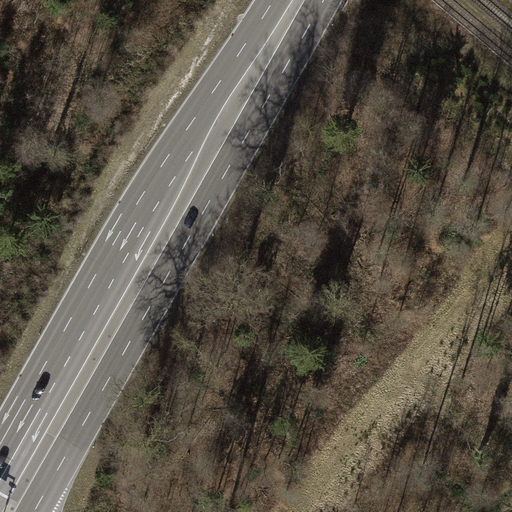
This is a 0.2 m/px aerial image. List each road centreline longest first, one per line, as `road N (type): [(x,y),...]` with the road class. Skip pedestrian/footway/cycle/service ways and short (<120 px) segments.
road 1 (secondary): [(34,511),(325,0)]
road 2 (secondary): [(274,0),(118,235),(0,446)]
